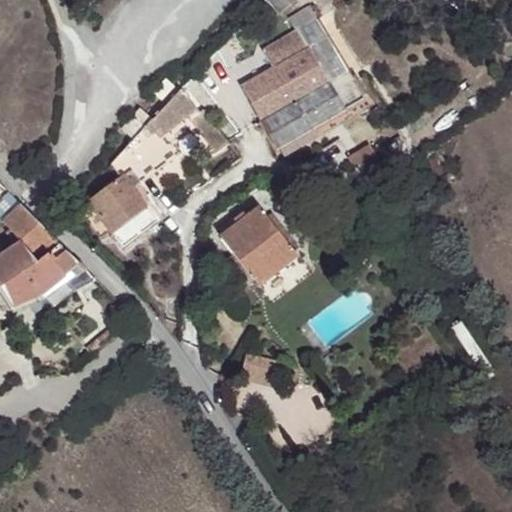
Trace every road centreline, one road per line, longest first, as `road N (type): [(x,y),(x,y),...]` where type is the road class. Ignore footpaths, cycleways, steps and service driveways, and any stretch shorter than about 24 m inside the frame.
road 1 (unclassified): [(274,511),(157,331),(68,239)]
road 2 (unknown): [(157,331),(185,279),(202,222),(256,165),(254,135),(227,70)]
